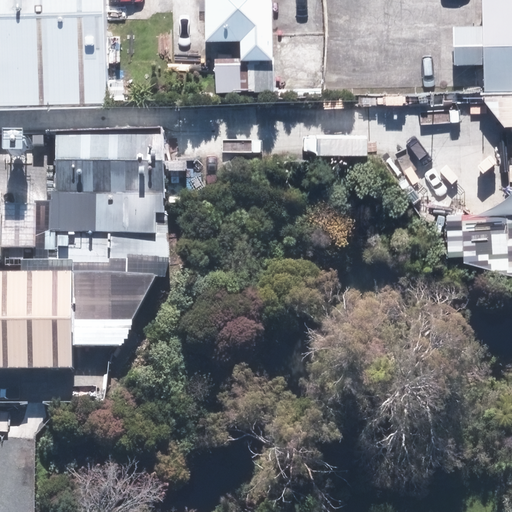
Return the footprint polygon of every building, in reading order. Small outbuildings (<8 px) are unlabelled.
[(0,0),(0,107),(107,104),(104,0),(0,0)] [(238,61),(268,61),(267,0),(201,0),(202,43),(238,43),(238,61)] [(485,92),(511,91),(511,0),(483,0),(485,24),(453,25),(454,64),(484,63),(485,92)] [(243,94),(257,93),(269,94),(270,84),(269,64),(242,64),(243,94)] [(134,236),(135,264),(168,264),(167,227),(153,228),(153,216),(162,216),(159,133),(52,137),(53,170),(18,171),(20,205),(48,204),(49,233),(55,234),(56,253),(124,251),(124,237),(134,236)] [(10,202),(0,201),(0,270),(7,270),(10,202)] [(0,370),(69,371),(69,323),(129,324),(154,277),(0,276),(0,370)]
